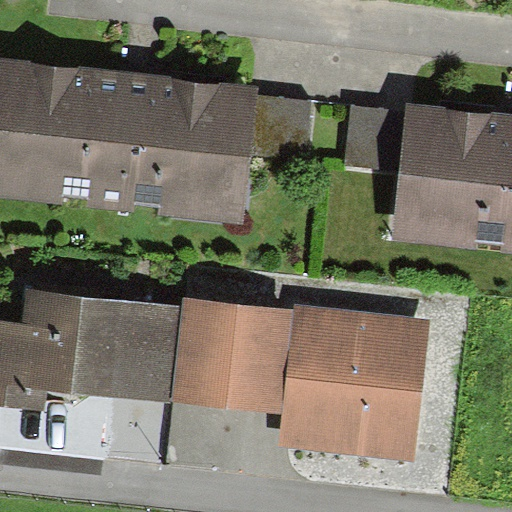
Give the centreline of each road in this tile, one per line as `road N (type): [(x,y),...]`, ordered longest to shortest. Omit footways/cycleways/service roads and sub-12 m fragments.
road 1 (residential): [(413,511),(0,472)]
road 2 (residential): [(511,44),(157,0)]
